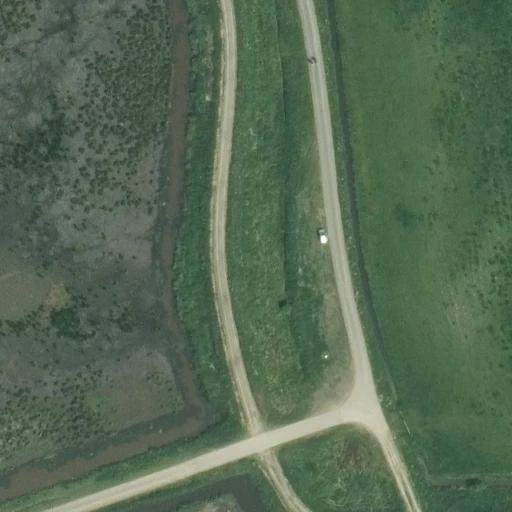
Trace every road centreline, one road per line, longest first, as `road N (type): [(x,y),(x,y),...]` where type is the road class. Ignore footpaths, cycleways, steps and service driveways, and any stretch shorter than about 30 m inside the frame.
road 1 (unclassified): [(64,511),(368,409),(305,0)]
road 2 (track): [(225,0),(232,39),(221,202),(224,302),(260,443),(303,511)]
